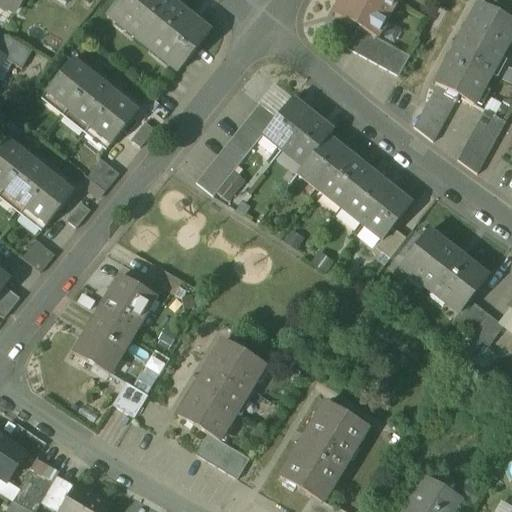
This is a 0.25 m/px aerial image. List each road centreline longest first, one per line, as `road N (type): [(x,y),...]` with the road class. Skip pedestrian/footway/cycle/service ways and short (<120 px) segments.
road 1 (residential): [(269,21),(0,359)]
road 2 (residential): [(269,21),(451,174),(511,215)]
road 3 (residential): [(0,390),(104,466),(187,511)]
